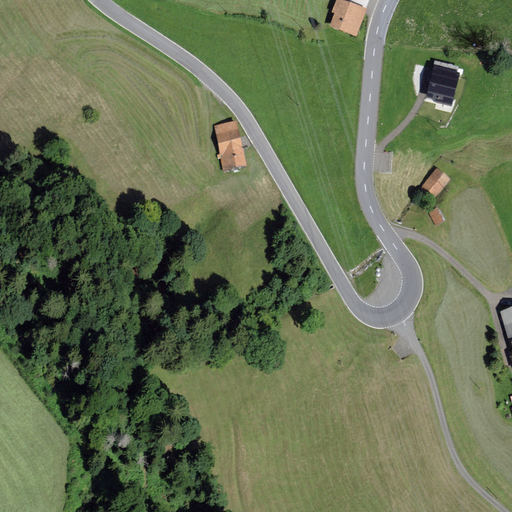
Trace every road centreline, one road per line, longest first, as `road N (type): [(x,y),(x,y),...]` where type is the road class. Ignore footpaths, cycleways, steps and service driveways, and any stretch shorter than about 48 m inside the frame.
road 1 (secondary): [(99,0),(232,101),(353,304),(380,319),(405,307),(412,289),(406,262),(365,189),(374,45),(388,0)]
road 2 (track): [(399,312),(464,476),(505,511)]
